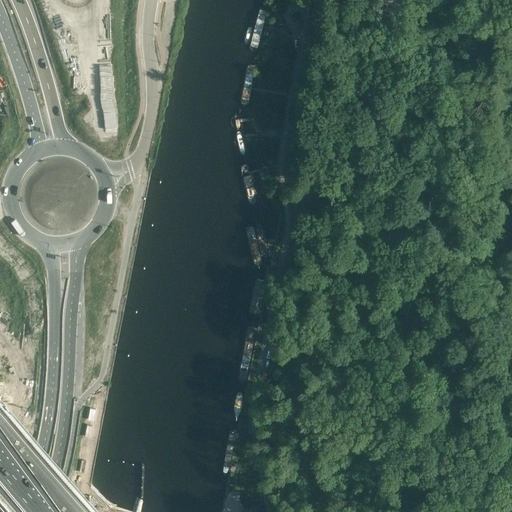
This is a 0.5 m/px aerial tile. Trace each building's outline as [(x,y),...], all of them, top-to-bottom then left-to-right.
[(241,71),(234,107),(242,108),(250,73),(241,71)] [(246,195),(256,193),(246,152),(236,154),(246,195)] [(261,260),(271,258),(264,221),(254,223),(261,260)] [(245,225),(253,266),(262,264),(261,260),(254,223),(245,225)] [(268,277),(254,274),(246,317),(260,320),(268,277)] [(27,276),(22,337),(37,338),(38,334),(41,334),(45,279),(32,278),(32,277),(27,276)] [(240,375),(248,376),(254,345),(246,343),(240,375)] [(229,420),(239,421),(247,378),(238,376),(229,420)] [(219,473),(229,474),(238,425),(228,423),(219,473)]
